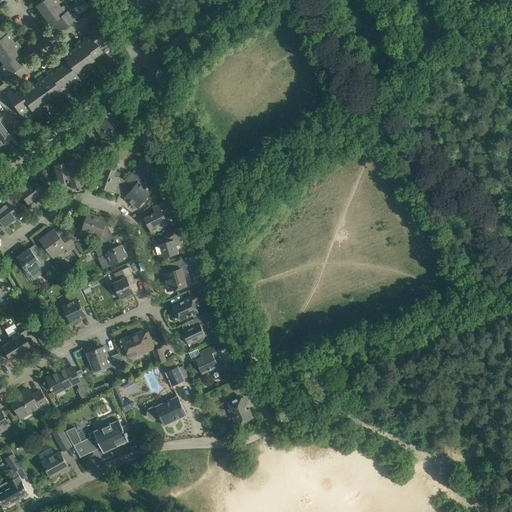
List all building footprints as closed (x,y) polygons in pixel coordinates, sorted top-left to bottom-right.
[(57,4),(59,2),(57,0),(42,0),(33,7),(40,16),(57,4)] [(47,26),(50,23),(66,11),(62,6),(60,8),(57,4),(40,16),(47,26)] [(67,11),(66,11),(50,23),(57,33),(76,19),(72,13),(70,15),(67,11)] [(109,43),(95,24),(89,28),(91,30),(87,33),(88,35),(100,50),(109,43)] [(0,52),(13,43),(11,39),(13,38),(9,32),(5,35),(0,38),(0,52)] [(103,54),(100,50),(88,35),(83,39),(85,41),(81,44),(93,61),(103,54)] [(16,41),(13,43),(0,52),(0,60),(3,65),(18,55),(20,53),(18,49),(20,47),(16,41)] [(93,61),(81,44),(79,41),(74,45),(75,48),(72,50),(84,67),(93,61)] [(84,67),(72,50),(70,48),(64,52),(66,54),(62,57),(66,62),(75,74),(84,67)] [(22,60),(18,55),(3,65),(0,66),(0,70),(5,77),(0,81),(3,84),(8,80),(6,77),(22,65),(19,62),(22,60)] [(55,67),(56,69),(69,86),(78,79),(75,74),(66,62),(62,65),(61,62),(55,67)] [(46,73),(47,76),(60,93),(69,86),(56,69),(53,71),(51,69),(46,73)] [(36,80),(38,82),(50,99),(60,93),(47,76),(44,78),(42,76),(36,80)] [(41,106),(50,99),(38,82),(35,85),(33,82),(27,87),(29,89),(41,106)] [(24,89),(18,93),(29,109),(32,113),(41,106),(29,89),(25,91),(24,89)] [(20,115),(29,109),(18,93),(17,91),(13,94),(11,92),(6,96),(20,115)] [(121,123),(111,111),(104,116),(107,119),(95,128),(102,137),(101,144),(102,144),(102,143),(107,143),(115,137),(119,143),(124,139),(120,133),(117,135),(113,129),(121,123)] [(78,149),(69,139),(64,143),(72,153),(78,149)] [(51,157),(49,154),(41,159),(44,162),(51,157)] [(101,166),(97,176),(103,178),(100,187),(103,188),(102,190),(110,193),(110,191),(114,192),(119,177),(114,175),(118,162),(109,159),(106,167),(101,166)] [(71,188),(81,186),(79,178),(81,177),(80,172),(78,173),(76,161),(63,163),(65,176),(69,175),(71,188)] [(65,176),(63,163),(53,165),(55,174),(53,174),(55,183),(57,183),(58,190),(71,188),(69,175),(65,176)] [(125,198),(137,208),(151,192),(148,190),(148,188),(147,187),(146,188),(140,183),(144,179),(134,170),(124,189),(129,193),(125,198)] [(27,181),(16,190),(31,210),(36,206),(42,201),(48,197),(42,189),(36,181),(30,185),(27,181)] [(14,212),(20,207),(5,187),(0,190),(0,194),(5,201),(0,204),(0,223),(3,228),(18,217),(14,212)] [(168,200),(153,207),(156,213),(144,218),(151,231),(160,227),(161,229),(169,225),(164,215),(173,210),(168,200)] [(107,221),(88,214),(82,230),(101,236),(104,243),(114,238),(108,227),(105,225),(107,221)] [(68,252),(76,246),(67,234),(61,239),(54,229),(40,240),(53,257),(65,247),(68,252)] [(177,229),(164,235),(166,242),(155,245),(159,259),(178,254),(176,246),(182,244),(177,229)] [(109,250),(106,243),(97,247),(94,248),(99,258),(106,254),(112,266),(115,264),(124,259),(123,258),(127,256),(121,244),(109,250)] [(29,248),(17,258),(30,273),(34,279),(35,278),(52,265),(46,257),(39,249),(35,244),(29,248)] [(206,265),(203,255),(185,259),(167,264),(169,272),(163,274),(168,291),(176,288),(177,289),(179,289),(178,288),(187,285),(182,271),(188,269),(206,265)] [(128,267),(122,270),(114,274),(117,281),(113,283),(121,299),(134,293),(128,282),(134,279),(128,267)] [(213,289),(210,281),(196,288),(200,295),(213,289)] [(81,286),(82,287),(85,294),(90,291),(87,284),(81,286)] [(80,288),(66,295),(70,302),(63,306),(71,323),(85,316),(80,304),(86,301),(80,288)] [(186,300),(173,306),(180,320),(190,315),(191,316),(193,315),(192,314),(198,312),(194,304),(199,301),(196,294),(185,299),(186,300)] [(22,312),(17,301),(14,295),(6,299),(14,316),(22,312)] [(210,319),(207,312),(192,320),(195,325),(182,331),(188,344),(195,341),(197,342),(200,342),(202,341),(203,339),(204,337),(210,334),(204,322),(210,319)] [(20,356),(25,353),(25,354),(31,350),(23,337),(30,333),(24,322),(16,327),(17,329),(7,335),(20,356)] [(121,342),(124,349),(126,348),(130,358),(154,348),(148,333),(143,334),(142,331),(119,340),(120,342),(121,342)] [(7,335),(10,340),(0,347),(9,360),(15,357),(16,359),(20,356),(7,335)] [(222,348),(231,344),(227,336),(218,340),(222,348)] [(104,346),(87,353),(93,371),(106,366),(116,370),(114,363),(121,360),(118,353),(109,357),(104,346)] [(196,360),(202,374),(218,366),(212,353),(216,351),(214,346),(199,352),(201,357),(196,360)] [(158,363),(165,360),(161,349),(154,351),(158,363)] [(168,367),(176,363),(173,358),(166,361),(168,367)] [(121,360),(114,363),(116,370),(120,379),(128,376),(121,360)] [(59,371),(47,378),(52,387),(50,388),(51,390),(53,389),(54,391),(63,386),(64,389),(77,383),(80,381),(82,385),(87,382),(82,370),(76,373),(73,367),(67,370),(66,368),(59,371)] [(178,367),(166,372),(172,386),(184,380),(178,367)] [(133,379),(124,384),(127,388),(136,384),(133,379)] [(87,382),(82,385),(89,399),(95,396),(87,382)] [(251,397),(259,393),(253,382),(243,387),(248,395),(250,394),(251,397)] [(102,392),(100,386),(92,389),(94,394),(102,392)] [(118,387),(114,389),(120,403),(124,401),(118,387)] [(11,400),(16,409),(21,418),(36,409),(37,411),(48,404),(40,390),(32,394),(29,389),(11,400)] [(237,425),(239,424),(240,426),(247,423),(246,421),(253,417),(249,409),(247,410),(240,396),(228,402),(235,416),(233,417),(237,425)] [(178,397),(155,407),(152,407),(149,409),(148,411),(147,414),(149,417),(151,419),(154,419),(157,418),(159,415),(164,425),(166,424),(170,425),(173,425),(175,422),(176,419),(186,415),(178,397)] [(129,399),(124,401),(120,403),(123,411),(133,407),(129,399)] [(0,429),(1,429),(2,431),(10,426),(0,408),(0,429)] [(103,453),(109,450),(129,441),(127,436),(128,435),(127,432),(129,430),(126,424),(122,426),(118,419),(93,431),(89,433),(96,450),(101,448),(103,453)] [(53,433),(63,451),(71,446),(61,429),(53,433)] [(88,454),(85,448),(82,441),(74,445),(81,457),(88,454)] [(69,468),(64,459),(60,452),(42,462),(51,477),(69,468)] [(5,459),(14,472),(22,467),(13,453),(5,459)] [(11,486),(0,491),(0,500),(3,507),(28,494),(19,476),(8,482),(11,486)]
